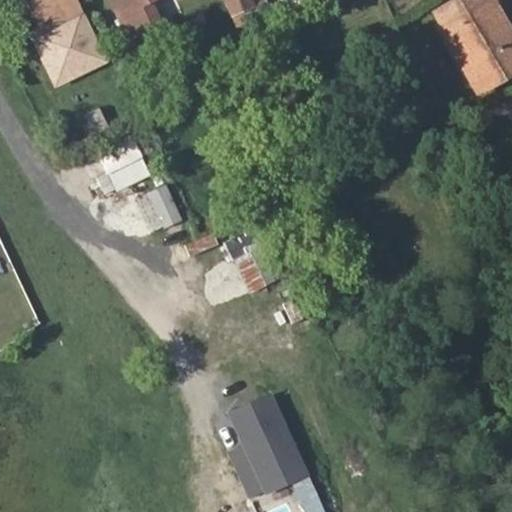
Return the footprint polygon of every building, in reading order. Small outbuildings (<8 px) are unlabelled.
[(25,0),(45,41),(84,21),(73,0),(25,0)] [(147,0),(110,0),(127,36),(158,21),(147,0)] [(250,0),(234,8),(240,21),(268,7),(264,0),(250,0)] [(288,0),(295,11),(311,0),(288,0)] [(454,0),(436,11),(446,27),(443,29),(479,91),(511,71),(511,31),(494,0),(454,0)] [(240,21),(234,8),(231,9),(230,10),(236,23),(240,21)] [(100,42),(86,47),(91,61),(105,56),(100,42)] [(96,110),(79,119),(87,137),(105,128),(96,110)] [(105,173),(141,157),(131,134),(94,150),(105,173)] [(226,415),(264,493),(303,475),(265,397),(226,415)]
